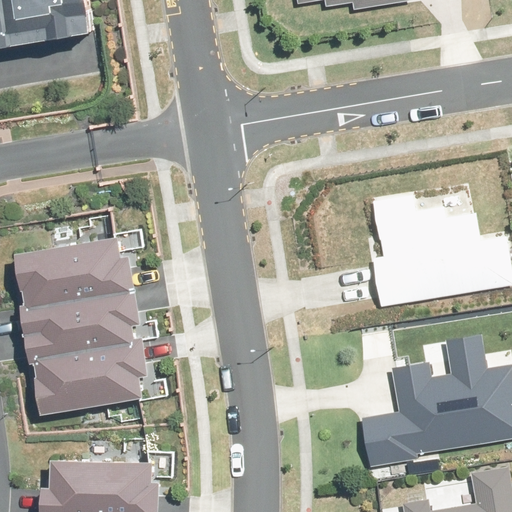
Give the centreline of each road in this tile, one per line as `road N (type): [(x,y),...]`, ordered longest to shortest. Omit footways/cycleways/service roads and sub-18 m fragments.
road 1 (tertiary): [(205,132),(248,442),(248,511)]
road 2 (residential): [(511,83),(205,132)]
road 3 (residential): [(0,167),(205,132)]
road 4 (tertiary): [(185,0),(205,132)]
